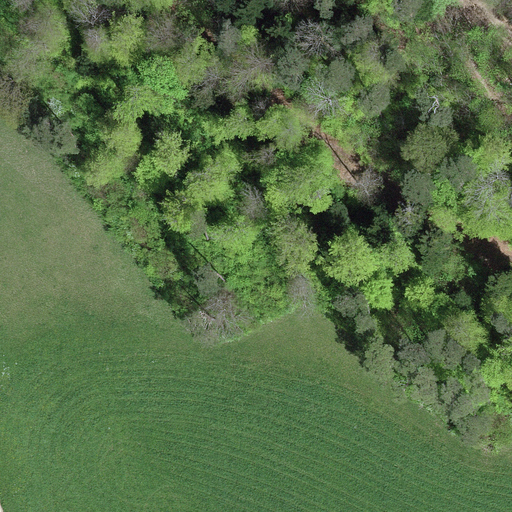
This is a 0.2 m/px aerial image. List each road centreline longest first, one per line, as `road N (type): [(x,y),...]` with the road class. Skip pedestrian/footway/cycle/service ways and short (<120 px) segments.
road 1 (track): [(148,0),(422,214),(511,261)]
road 2 (track): [(453,0),(511,119)]
